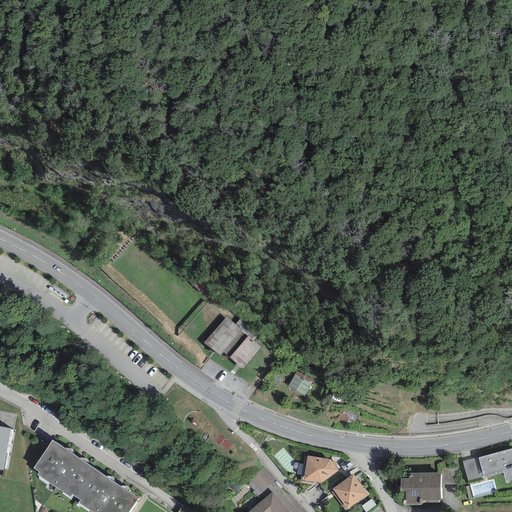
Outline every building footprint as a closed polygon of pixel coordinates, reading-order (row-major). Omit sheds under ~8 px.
[(242,330),(226,317),(204,343),(220,356),(223,352),(243,369),(260,347),(241,331),(242,330)] [(313,381),(297,371),(288,386),(304,396),(313,381)] [(284,374),(273,375),(273,383),(284,382),(284,374)] [(11,428),(0,426),(0,469),(3,470),(11,428)] [(128,511),(138,499),(52,440),(33,468),(39,472),(37,475),(71,498),(73,495),(80,500),(78,503),(91,511),(128,511)] [(511,449),(478,458),(484,479),(503,473),(505,482),(511,480),(511,449)] [(330,459),(307,456),(307,458),(304,457),(300,483),(314,485),(315,482),(321,483),(338,471),(330,459)] [(468,481),(482,477),(476,458),(462,461),(468,481)] [(458,468),(442,468),(441,488),(443,488),(443,485),(458,485),(458,468)] [(266,494),(277,482),(265,471),(254,483),(266,494)] [(440,473),(408,473),(409,478),(400,478),(400,491),(403,491),(403,505),(421,505),(421,502),(439,502),(439,500),(440,500),(440,473)] [(353,474),(332,489),(333,490),(331,492),(345,510),(367,494),(353,474)] [(289,511),(272,492),(248,511),(289,511)]
